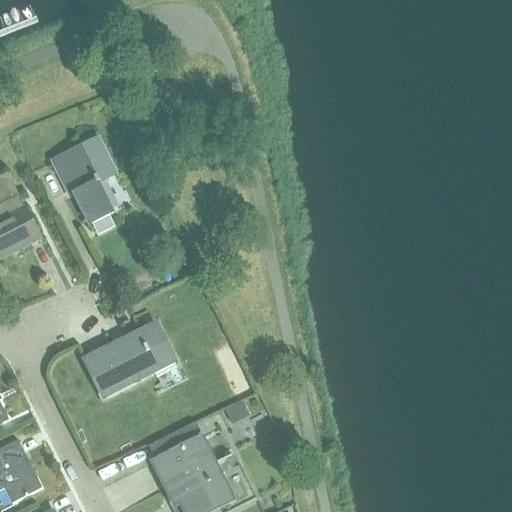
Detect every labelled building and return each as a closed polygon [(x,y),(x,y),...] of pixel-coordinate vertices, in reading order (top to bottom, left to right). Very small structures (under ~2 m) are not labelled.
[(98,186),(115,177),(97,142),(52,164),(66,192),(71,189),(90,228),(113,216),(98,186)] [(0,261),(41,241),(8,176),(0,179),(0,261)] [(86,364),(103,397),(173,360),(155,327),(86,364)] [(234,409),(239,421),(255,415),(250,403),(234,409)] [(172,489),(183,511),(213,511),(230,504),(212,470),(215,468),(202,441),(153,466),(166,492),(172,489)] [(0,494),(4,492),(11,507),(41,492),(17,444),(0,452),(0,494)] [(136,467),(151,459),(147,451),(132,458),(136,467)]
